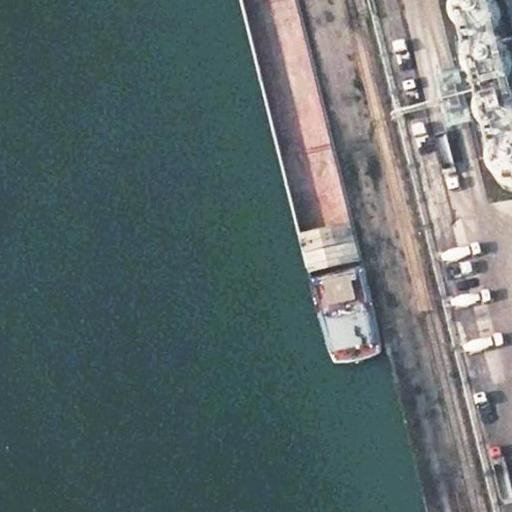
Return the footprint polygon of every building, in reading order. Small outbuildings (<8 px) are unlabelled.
[(447,0),(445,4),(443,13),(445,22),(450,29),(454,32),(459,35),(465,36),(470,36),(478,34),(486,28),(490,20),(491,11),(489,2),(487,0),(447,0)] [(478,87),(486,86),(488,85),(496,80),(501,73),(502,68),(503,63),(503,58),(501,53),(495,45),(488,41),(480,39),(475,39),(470,41),(466,43),(461,47),(457,53),(455,61),(456,71),(460,78),(464,82),(470,85),(478,87)] [(460,120),(448,70),(424,75),(436,126),(460,120)] [(497,90),(491,89),(490,89),(481,91),(474,96),(469,102),(467,107),(467,112),(467,118),(468,122),(473,130),(476,133),(482,136),(490,137),(495,137),(500,135),(507,130),(511,123),(511,102),(511,101),(508,97),(501,92),(497,90)] [(511,141),(502,140),(501,140),(493,142),(485,147),(482,151),(480,155),(478,162),(478,166),(480,172),(484,179),(488,183),(492,185),(500,188),(505,188),(511,186),(511,185),(511,141)]
